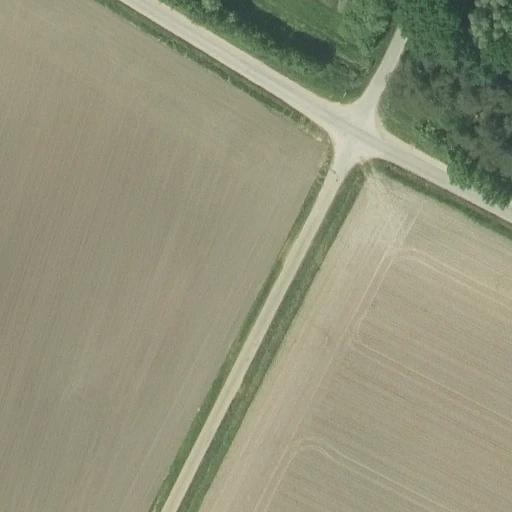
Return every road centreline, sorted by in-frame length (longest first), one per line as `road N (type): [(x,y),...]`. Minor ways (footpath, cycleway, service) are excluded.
road 1 (unclassified): [(168,511),(357,133)]
road 2 (unclassified): [(357,133),(136,0)]
road 3 (unclassified): [(511,213),(357,133)]
road 4 (unclassified): [(410,0),(357,133)]
